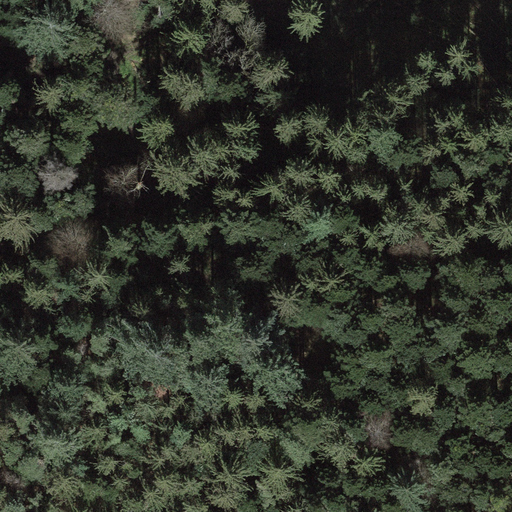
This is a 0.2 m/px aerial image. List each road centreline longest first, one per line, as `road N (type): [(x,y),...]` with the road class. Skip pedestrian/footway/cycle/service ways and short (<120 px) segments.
road 1 (track): [(433,511),(371,443),(199,286),(162,229),(78,25)]
road 2 (track): [(0,125),(78,25),(83,0)]
